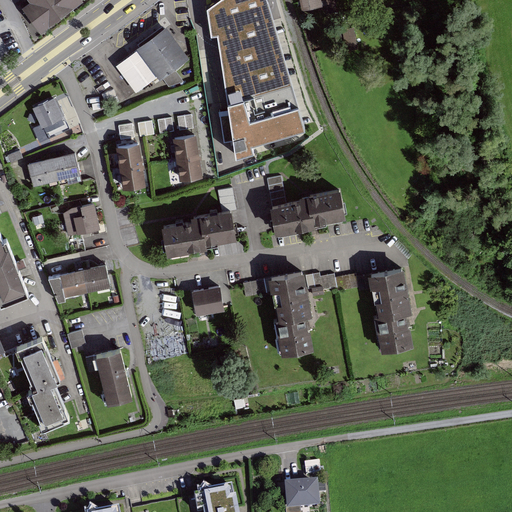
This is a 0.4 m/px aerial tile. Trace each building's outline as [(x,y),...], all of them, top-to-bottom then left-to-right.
[(31,0),(33,3),(26,8),(41,29),(81,1),(80,0),(31,0)] [(210,0),(214,27),(220,25),(239,142),(257,137),(255,130),(309,114),(273,0),(210,0)] [(300,0),(302,10),(321,6),(319,0),(300,0)] [(354,27),(341,30),(345,51),(358,49),(354,27)] [(185,61),(164,31),(114,66),(136,96),(185,61)] [(58,97),(36,107),(50,138),(72,128),(58,97)] [(154,119),(140,120),(142,135),(156,133),(154,119)] [(198,167),(192,125),(166,129),(172,171),(198,167)] [(142,177),(135,134),(107,139),(115,181),(142,177)] [(77,152),(30,163),(36,186),(81,175),(77,152)] [(297,206),(268,209),(271,238),(313,234),(312,227),(346,223),(343,193),(296,198),(297,206)] [(236,231),(234,201),(185,205),(186,215),(154,218),(156,250),(202,246),(201,233),(236,231)] [(97,203),(67,210),(73,234),(103,228),(97,203)] [(0,221),(0,289),(1,291),(0,291),(0,301),(1,304),(29,293),(24,279),(0,221)] [(109,264),(64,273),(68,296),(113,287),(109,264)] [(412,309),(403,264),(369,270),(377,312),(375,312),(382,348),(413,343),(406,311),(412,309)] [(312,312),(304,267),(270,273),(277,315),(276,316),(282,352),(313,347),(306,313),(312,312)] [(225,308),(221,284),(192,289),(196,313),(225,308)] [(85,343),(82,329),(68,333),(72,347),(85,343)] [(47,337),(21,347),(40,389),(36,391),(52,428),(74,418),(58,383),(66,380),(47,337)] [(122,349),(96,355),(108,403),(133,397),(122,349)] [(307,460),(308,470),(322,469),(321,459),(307,460)] [(318,478),(285,481),(287,507),(320,503),(318,478)] [(238,511),(234,488),(196,495),(198,511),(238,511)]
